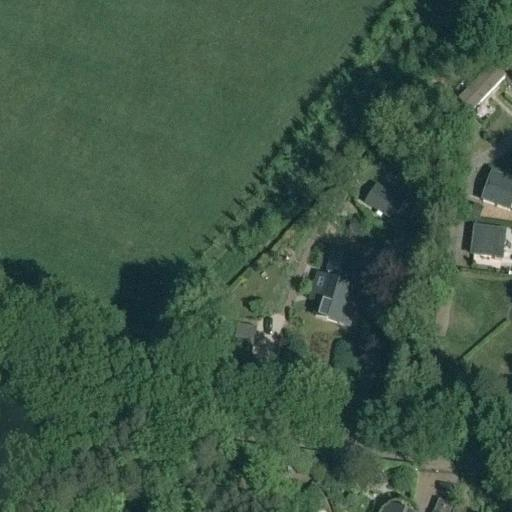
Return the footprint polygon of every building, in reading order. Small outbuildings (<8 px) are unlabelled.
[(492,67),(459,102),(472,114),(505,79),(492,67)] [(511,210),(511,181),(493,175),(483,202),(511,213),(511,210)] [(377,187),(366,204),(389,220),(401,203),(377,187)] [(482,209),(475,206),(471,218),(478,220),(482,209)] [(473,257),(502,261),(506,231),(477,228),(473,257)] [(407,284),(421,244),(396,236),(392,247),(390,246),(384,266),(385,266),(382,275),(407,284)] [(320,298),(314,318),(351,329),(357,307),(346,304),(351,285),(352,282),(364,286),(371,265),(333,253),(326,274),(329,275),(328,278),(319,275),(313,296),(320,298)] [(293,464),(284,465),(284,475),(294,474),(293,464)] [(441,503),(437,511),(451,511),(453,508),(441,503)]
